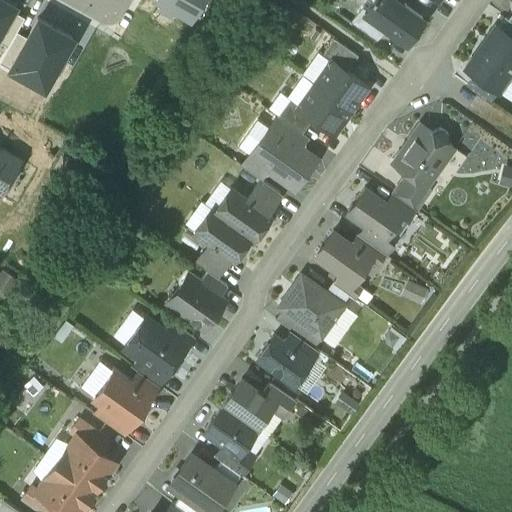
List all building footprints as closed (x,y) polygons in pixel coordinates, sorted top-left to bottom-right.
[(0,0),(0,28),(11,8),(14,2),(10,0),(0,0)] [(190,16),(199,0),(159,0),(157,4),(171,12),(174,6),(190,16)] [(400,0),(369,0),(366,5),(363,9),(385,24),(405,38),(421,15),(400,0)] [(385,24),(363,9),(366,5),(362,2),(350,19),(375,37),(385,24)] [(0,28),(0,40),(7,44),(16,28),(24,14),(11,8),(0,28)] [(72,35),(38,15),(27,35),(13,59),(47,78),(72,35)] [(511,19),(507,16),(505,15),(498,24),(511,34),(511,19)] [(495,22),(464,64),(497,88),(510,97),(511,94),(511,34),(498,24),(495,22)] [(13,59),(27,35),(16,28),(7,44),(0,56),(0,60),(9,66),(13,59)] [(357,53),(333,36),(321,53),(329,59),(330,58),(346,69),(357,53)] [(346,69),(330,58),(329,59),(313,81),(350,107),(367,84),(346,69)] [(497,88),(474,72),(466,83),(489,99),(497,88)] [(350,107),(313,81),(298,103),(297,104),(313,115),(334,130),(350,107)] [(298,103),(289,97),(277,114),(306,135),(306,134),(301,131),(313,115),(297,104),(298,103)] [(277,114),(270,124),(299,144),(306,135),(277,114)] [(419,122),(391,160),(406,171),(425,185),(426,184),(453,146),(445,141),(446,139),(447,132),(439,127),(433,129),(432,131),(419,122)] [(299,144),(270,124),(248,154),(266,167),(293,187),(315,156),(299,144)] [(0,148),(0,190),(18,159),(0,148)] [(266,167),(248,154),(241,164),(259,177),(266,167)] [(511,164),(504,162),(498,182),(511,186),(511,164)] [(91,177),(80,171),(74,181),(84,187),(91,177)] [(425,185),(406,171),(392,191),(414,207),(429,186),(426,184),(425,185)] [(280,192),(260,178),(246,198),(265,212),(280,192)] [(230,186),(214,209),(210,207),(193,230),(210,242),(229,256),(232,258),(249,236),(252,238),(269,214),(265,212),(246,198),(230,186)] [(385,201),(364,186),(346,210),(365,223),(384,237),(385,235),(400,214),(401,212),(385,201)] [(414,207),(392,191),(385,201),(401,212),(400,214),(407,218),(414,207)] [(407,218),(400,214),(385,235),(393,241),(408,220),(407,218)] [(384,237),(365,223),(358,233),(384,252),(385,252),(393,241),(385,235),(384,237)] [(350,242),(332,229),(315,254),(339,271),(352,280),(353,279),(368,258),(369,256),(350,242)] [(358,233),(357,232),(350,242),(369,256),(368,258),(376,263),(384,252),(358,233)] [(229,256),(210,242),(195,262),(207,270),(215,276),(229,256)] [(215,276),(207,270),(200,280),(219,294),(226,284),(215,276)] [(200,280),(187,271),(178,284),(183,287),(171,304),(203,327),(218,306),(213,303),(219,294),(200,280)] [(352,280),(339,271),(332,281),(353,295),(361,284),(353,279),(352,280)] [(343,303),(301,273),(277,306),(311,330),(320,336),(343,303)] [(406,278),(400,293),(421,302),(427,287),(406,278)] [(366,302),(372,293),(361,284),(354,294),(366,302)] [(311,330),(281,309),(274,318),(290,329),(304,339),(311,330)] [(166,332),(145,316),(124,345),(138,355),(163,373),(165,371),(166,372),(184,347),(183,346),(184,344),(166,332)] [(193,335),(174,321),(166,332),(184,344),(183,346),(184,347),(193,335)] [(376,333),(376,344),(381,344),(388,349),(391,346),(396,349),(404,336),(390,326),(388,328),(384,326),(379,333),(376,333)] [(304,339),(290,329),(283,339),(282,339),(310,360),(313,356),(318,349),(304,339)] [(310,360),(282,339),(283,339),(273,332),(256,356),(294,383),(310,360)] [(163,373),(138,355),(131,365),(138,371),(157,384),(166,372),(165,371),(163,373)] [(307,392),(325,365),(313,356),(310,360),(294,383),(307,392)] [(131,380),(113,367),(92,397),(100,402),(101,402),(128,421),(129,421),(131,422),(149,396),(148,394),(149,393),(131,380)] [(157,384),(138,371),(131,380),(149,393),(148,394),(149,396),(157,384)] [(241,378),(222,404),(255,427),(269,407),(274,401),(261,392),(241,378)] [(294,398),(269,380),(261,392),(274,401),(269,407),(281,415),(294,398)] [(358,403),(342,391),(334,402),(350,414),(358,403)] [(128,421),(101,402),(100,402),(93,413),(122,434),(131,422),(129,421),(128,421)] [(255,427),(222,404),(204,430),(223,444),(236,453),(255,427)] [(108,438),(78,417),(69,430),(75,434),(76,433),(100,450),(108,438)] [(100,450),(76,433),(75,434),(65,448),(69,452),(60,464),(93,488),(113,460),(100,450)] [(236,453),(223,444),(215,455),(239,473),(240,473),(253,455),(241,447),(236,453)] [(212,469),(190,453),(170,482),(182,491),(212,511),(232,483),(212,469)] [(239,473),(220,459),(212,469),(232,483),(239,473)] [(75,511),(93,488),(60,464),(51,477),(47,474),(36,488),(36,489),(59,506),(67,511),(75,511)] [(293,492),(280,483),(273,495),(286,502),(293,492)] [(55,511),(59,506),(36,489),(36,488),(31,484),(22,497),(42,511),(55,511)] [(211,511),(212,511),(182,491),(174,502),(187,511),(211,511)] [(21,511),(3,498),(0,502),(0,511),(21,511)] [(187,511),(174,502),(172,501),(164,511),(187,511)]
